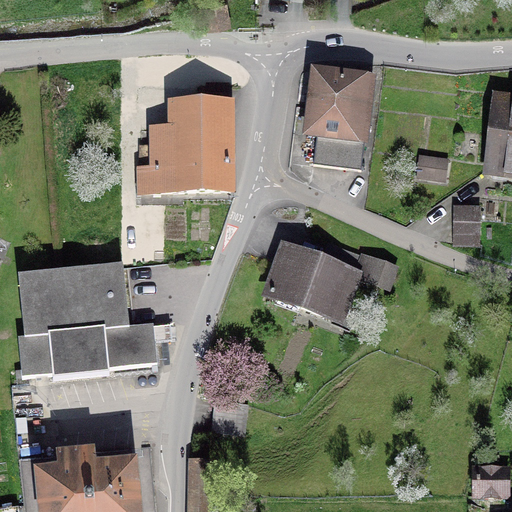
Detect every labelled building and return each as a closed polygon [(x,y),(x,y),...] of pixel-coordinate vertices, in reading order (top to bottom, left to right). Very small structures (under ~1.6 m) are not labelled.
[(369,150),(374,86),(307,82),(302,146),(369,150)] [(511,179),(511,111),(497,110),(489,177),(511,179)] [(134,202),(223,202),(223,115),(159,115),(159,138),(144,138),(144,177),(133,177),(134,202)] [(442,164),(420,161),(417,180),(440,183),(442,164)] [(478,213),(453,212),(453,246),(478,246),(478,213)] [(286,250),(271,293),(346,319),(361,276),(286,250)] [(364,255),(358,271),(388,282),(394,266),(364,255)] [(126,268),(15,276),(22,378),(159,368),(156,327),(130,328),(126,268)] [(138,511),(135,466),(39,474),(42,511),(138,511)] [(506,474),(468,475),(468,501),(506,501),(506,474)]
